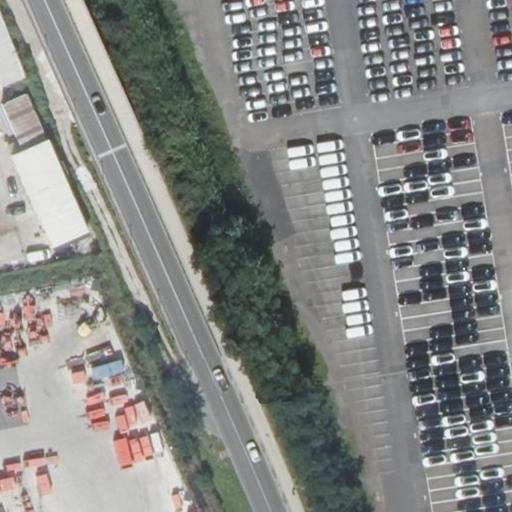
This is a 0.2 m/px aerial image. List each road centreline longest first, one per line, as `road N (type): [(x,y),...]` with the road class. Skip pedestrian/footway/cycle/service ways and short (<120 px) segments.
road 1 (secondary): [(48,0),(272,511)]
road 2 (unknown): [(252,129),(393,511)]
road 3 (unknown): [(360,111),(415,511)]
road 4 (unknown): [(511,298),(486,91)]
road 5 (unknown): [(189,0),(252,129)]
road 6 (unknown): [(486,91),(360,111)]
